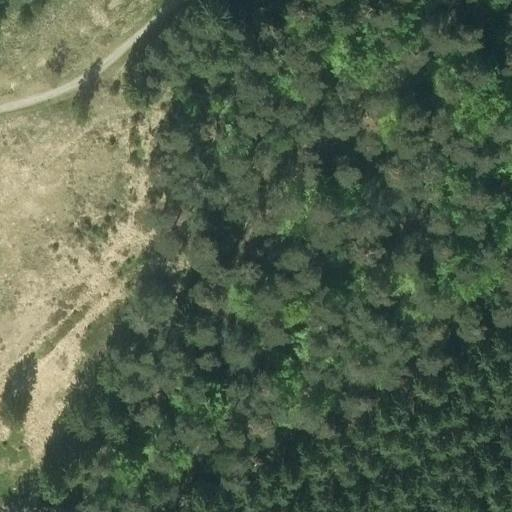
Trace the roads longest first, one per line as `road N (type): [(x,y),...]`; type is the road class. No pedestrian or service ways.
road 1 (track): [(59,511),(139,509),(289,485),(511,413)]
road 2 (track): [(179,0),(86,81),(0,110)]
